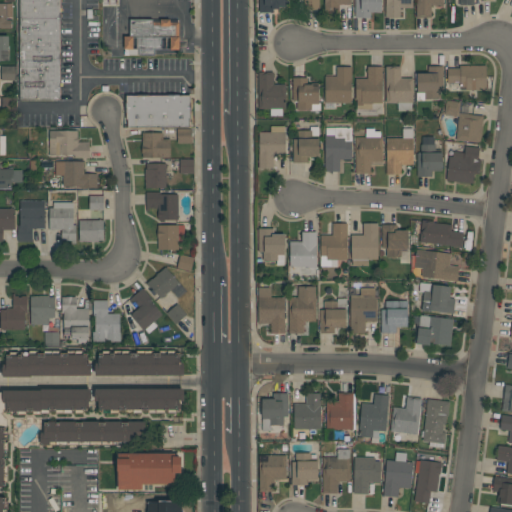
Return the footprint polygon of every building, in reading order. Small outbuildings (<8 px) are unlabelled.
[(60,0),(60,100),(20,100),(20,0),(60,0)] [(167,0),(167,16),(149,16),(150,0),(167,0)] [(285,0),(285,7),(280,7),(280,9),(274,9),(274,12),(259,13),(259,8),(259,0),(285,0)] [(319,0),(319,10),(304,10),(304,0),(319,0)] [(351,0),(351,5),(339,5),(339,17),(324,17),(324,2),(324,0),(351,0)] [(355,0),(381,0),(381,12),(370,12),(370,18),(355,18),(355,0)] [(385,0),(412,0),(412,8),(400,8),(400,17),(385,17),(385,0)] [(416,0),(443,0),(443,6),(431,6),(431,18),(416,18),(416,0)] [(0,3),(12,3),(12,17),(6,17),(6,21),(11,21),(11,29),(0,29),(0,3)] [(153,20),(153,22),(160,22),(160,20),(170,20),(170,22),(179,22),(179,50),(170,50),(170,38),(163,38),(163,49),(154,49),(154,56),(138,56),(138,49),(136,49),(136,37),(133,37),(133,50),(124,50),(124,36),(130,36),(130,19),(153,20)] [(0,36),(9,37),(8,61),(0,61),(0,36)] [(15,66),(15,81),(1,80),(1,66),(15,66)] [(386,67),(400,66),(400,79),(413,79),(413,103),(412,103),(412,111),(398,112),(398,103),(386,103),(386,67)] [(443,91),(440,91),(440,99),(424,99),(424,101),(416,101),(416,93),(417,93),(417,72),(428,72),(428,66),(443,67),(443,91)] [(486,66),(486,91),(465,91),(465,87),(459,87),(459,84),(447,84),(447,68),(459,68),(459,66),(486,66)] [(351,103),(335,103),(335,109),(324,109),(324,76),(336,77),(336,67),(351,67),(351,103)] [(382,104),(371,103),(371,110),(356,109),(356,100),(355,100),(355,79),(367,79),(367,67),(382,67),(382,104)] [(285,109),(282,109),(282,116),(270,116),(270,109),(258,109),(258,72),(273,72),(273,84),(285,84),(285,109)] [(318,103),(321,103),(321,111),(310,111),(310,110),(297,110),(297,102),(293,102),(293,78),(307,77),(307,83),(318,83),(318,103)] [(191,95),(191,120),(189,120),(189,128),(127,128),(127,120),(126,120),(126,95),(191,95)] [(15,97),(15,111),(2,111),(2,97),(15,97)] [(458,116),(444,115),(446,100),(460,102),(458,116)] [(480,143),(456,140),(459,113),(483,116),(480,143)] [(318,157),(308,157),(308,163),(293,163),(293,139),(297,139),(297,130),(310,130),(310,127),(318,127),(318,157)] [(351,160),(339,160),(339,171),(324,172),(324,153),(325,153),(325,135),(335,135),(335,128),(351,128),(351,160)] [(403,138),(402,129),(412,128),(412,138),(413,138),(413,165),(401,165),(401,174),(386,175),(386,160),(386,138),(403,138)] [(192,143),(177,143),(177,129),(192,129),(192,143)] [(77,130),(77,142),(89,142),(89,158),(74,158),(74,155),(49,155),(49,130),(77,130)] [(285,132),(285,157),(274,157),(274,168),(258,168),(258,154),(259,154),(259,132),(285,132)] [(170,157),(142,158),(142,133),(163,133),(163,139),(170,139),(170,157)] [(382,137),(383,167),(370,167),(370,174),(356,174),(355,137),(382,137)] [(417,153),(421,153),(420,145),(423,145),(423,138),(435,138),(435,144),(437,144),(437,150),(441,150),(442,171),(431,171),(431,177),(417,177),(417,153)] [(446,180),(449,156),(452,157),(453,152),(464,153),(465,146),(479,148),(478,159),(480,160),(479,174),(473,173),(472,184),(446,180)] [(194,159),(194,173),(180,173),(180,159),(194,159)] [(83,161),(83,173),(97,173),(97,188),(80,188),(80,186),(63,186),(63,175),(55,175),(55,161),(83,161)] [(166,166),(167,166),(167,168),(166,168),(166,188),(147,188),(147,189),(145,189),(145,169),(146,169),(146,164),(166,164),(166,166)] [(0,169),(13,169),(13,170),(21,170),(21,182),(11,182),(11,188),(0,188),(0,169)] [(178,216),(179,216),(179,218),(178,218),(178,220),(164,220),(164,222),(159,222),(159,220),(158,220),(158,209),(155,209),(155,208),(152,208),(152,209),(148,209),(148,212),(146,212),(146,192),(160,192),(160,194),(178,194),(178,216)] [(103,196),(103,210),(89,210),(89,196),(103,196)] [(44,200),(44,228),(32,229),(32,242),(18,242),(18,225),(20,225),(20,200),(44,200)] [(73,202),(73,225),(76,225),(76,244),(71,244),(71,241),(66,241),(66,244),(61,244),(61,230),(49,230),(49,208),(53,208),(53,202),(73,202)] [(0,209),(10,209),(10,208),(12,208),(12,209),(14,209),(14,230),(3,230),(3,241),(0,241),(0,209)] [(99,220),(99,219),(101,219),(101,220),(104,220),(103,241),(98,241),(98,242),(79,242),(79,220),(99,220)] [(431,243),(430,249),(422,248),(423,242),(419,242),(422,220),(434,221),(433,223),(452,225),(451,231),(463,232),(461,247),(431,243)] [(347,260),(326,260),(326,257),(320,257),(320,236),(332,236),(332,223),(347,223),(347,260)] [(378,259),(368,259),(368,266),(352,266),(352,259),(351,259),(351,235),(363,235),(363,223),(378,223),(378,259)] [(178,240),(179,240),(179,244),(178,244),(178,250),(157,250),(157,225),(178,225),(178,240)] [(381,225),(397,225),(397,230),(407,230),(408,252),(401,252),(401,257),(396,257),(396,258),(391,258),(391,257),(386,257),(386,249),(382,249),(381,225)] [(258,229),(273,228),(273,234),(284,234),(284,266),(276,266),(276,261),(263,261),(263,252),(258,252),(258,229)] [(316,268),(289,268),(290,241),(302,241),(302,232),(316,232),(316,268)] [(451,254),(449,265),(459,267),(457,282),(421,277),(422,269),(414,268),(416,249),(451,254)] [(194,258),(191,272),(177,268),(180,254),(194,258)] [(179,283),(187,292),(179,299),(171,290),(164,296),(165,296),(163,298),(162,297),(160,299),(151,287),(150,288),(146,284),(152,279),(156,276),(155,275),(158,272),(159,273),(165,267),(179,283)] [(453,314),(452,313),(452,316),(441,315),(442,312),(430,311),(430,307),(422,306),(423,292),(419,292),(420,282),(431,284),(431,285),(432,285),(451,287),(449,298),(455,298),(453,314)] [(315,321),(303,322),(303,334),(288,334),(288,297),(289,297),(289,287),(315,287),(315,321)] [(153,322),(157,326),(148,334),(145,329),(143,330),(130,315),(139,307),(133,300),(131,302),(129,300),(142,288),(152,299),(150,300),(162,314),(153,322)] [(285,333),(270,333),(270,324),(258,324),(258,288),(271,288),(271,297),(285,297),(285,333)] [(374,288),(375,292),(376,292),(377,321),(365,321),(365,333),(350,333),(349,319),(350,319),(350,296),(360,296),(360,288),(374,288)] [(27,313),(24,313),(24,330),(0,330),(0,309),(6,309),(6,308),(12,308),(12,294),(15,294),(15,296),(27,296),(27,313)] [(30,296),(39,296),(49,295),(49,297),(54,297),(55,318),(53,318),(49,318),(49,325),(30,325),(30,296)] [(62,297),(66,297),(66,296),(71,296),(71,297),(76,297),(76,309),(84,309),(84,299),(91,299),(91,309),(88,309),(88,339),(87,339),(87,344),(77,344),(77,340),(63,340),(63,313),(62,313),(62,297)] [(319,310),(324,310),(324,308),(321,308),(321,302),(323,302),(323,301),(337,301),(337,299),(347,299),(347,308),(345,308),(345,328),(343,328),(343,327),(339,327),(339,328),(334,328),(334,333),(320,333),(319,310)] [(107,300),(107,314),(120,314),(120,333),(120,342),(92,342),(92,332),(95,332),(95,317),(93,317),(93,300),(107,300)] [(381,310),(385,309),(385,301),(407,301),(407,310),(407,327),(396,327),(396,333),(381,333),(381,310)] [(186,314),(175,324),(166,313),(177,304),(186,314)] [(450,345),(430,343),(429,346),(416,344),(416,343),(415,343),(416,331),(417,331),(418,327),(419,327),(420,315),(453,319),(450,345)] [(59,347),(44,347),(44,332),(59,332),(59,347)] [(29,376),(29,377),(3,377),(3,375),(2,375),(2,367),(3,367),(3,365),(5,365),(5,355),(9,355),(9,352),(18,352),(18,355),(21,355),(21,353),(29,353),(29,351),(37,351),(37,353),(44,353),(44,351),(61,351),(61,353),(67,353),(67,351),(83,351),(83,353),(87,353),(87,363),(90,363),(90,365),(91,365),(91,373),(91,376),(29,376)] [(95,376),(95,363),(98,363),(98,353),(102,353),(102,351),(111,351),(111,353),(114,353),(114,351),(130,351),(130,353),(137,353),(137,351),(153,351),(153,353),(160,353),(160,351),(176,351),(176,353),(180,353),(180,363),(183,363),(183,366),(184,366),(184,373),(183,373),(183,376),(95,376)] [(511,384),(511,412),(502,411),(505,384),(511,384)] [(0,392),(3,392),(3,390),(40,391),(40,388),(91,389),(90,391),(91,391),(91,399),(91,402),(87,402),(87,412),(83,411),(83,414),(75,414),(75,411),(72,411),(72,414),(56,414),(56,412),(49,412),(49,414),(41,414),(41,415),(33,415),(33,413),(26,413),(26,415),(10,415),(10,413),(6,413),(6,410),(3,410),(3,412),(1,414),(8,421),(8,428),(6,428),(6,431),(8,431),(8,440),(5,440),(5,443),(8,443),(8,459),(6,459),(6,466),(8,466),(8,482),(6,482),(6,486),(3,486),(0,486),(0,392)] [(183,391),(184,391),(184,399),(183,399),(183,402),(180,402),(180,411),(176,411),(176,414),(168,414),(168,411),(165,411),(165,414),(148,414),(148,411),(142,411),(142,414),(125,414),(125,411),(119,411),(119,414),(102,414),(102,411),(98,411),(98,401),(95,401),(95,399),(94,399),(94,389),(183,389),(183,391)] [(288,417),(283,417),(283,425),(270,425),(270,431),(262,431),(262,417),(261,417),(261,403),(261,399),(273,399),(273,393),(288,393),(288,417)] [(320,429),(293,429),(294,404),(305,404),(306,393),(321,393),(320,429)] [(353,429),(349,429),(349,430),(345,430),(345,429),(341,429),(341,430),(337,430),(337,429),(326,429),(326,401),(338,401),(338,393),(353,393),(353,429)] [(386,432),(379,431),(378,438),(378,444),(371,443),(371,438),(358,436),(361,403),(373,404),(374,394),(389,396),(386,432)] [(417,435),(406,433),(405,440),(391,438),(392,432),(390,431),(393,407),(405,408),(406,396),(421,398),(417,435)] [(427,399),(449,402),(448,416),(446,416),(445,425),(443,424),(442,432),(445,432),(444,444),(442,444),(442,448),(428,446),(428,442),(422,441),(427,399)] [(511,416),(511,443),(508,443),(509,431),(500,429),(501,415),(511,416)] [(48,423),(48,422),(56,422),(56,423),(59,423),(59,422),(76,422),(76,423),(82,423),(82,422),(99,422),(105,422),(105,421),(122,421),(122,422),(127,422),(145,422),(145,435),(136,435),(136,445),(45,446),(45,445),(40,445),(40,443),(40,435),(40,433),(43,433),(43,425),(44,425),(44,423),(48,423)] [(511,446),(511,474),(506,474),(508,462),(496,460),(498,445),(511,446)] [(350,481),(337,481),(337,493),(323,494),(322,457),(337,457),(337,449),(349,449),(350,481)] [(394,461),(395,452),(407,453),(406,462),(413,462),(411,489),(398,488),(398,497),(383,496),(386,460),(394,461)] [(291,462),(296,462),(295,453),(310,453),(310,459),(317,459),(318,478),(311,478),(311,480),(306,480),(307,485),(292,485),(291,462)] [(118,490),(118,454),(176,454),(176,456),(181,456),(181,475),(176,475),(176,485),(143,485),(143,490),(118,490)] [(259,456),(286,455),(286,480),(274,480),(274,492),(259,492),(259,456)] [(354,457),(375,458),(375,461),(381,461),(380,482),(368,482),(368,494),(353,494),(354,457)] [(420,460),(441,463),(440,475),(439,475),(436,492),(430,491),(428,503),(414,501),(420,460)] [(511,479),(511,505),(497,503),(498,492),(492,491),(494,477),(511,479)] [(0,511),(0,497),(3,497),(3,498),(6,498),(6,502),(8,502),(8,510),(7,510),(7,511),(0,511)] [(143,511),(152,511),(152,503),(173,503),(173,511),(143,511)]
